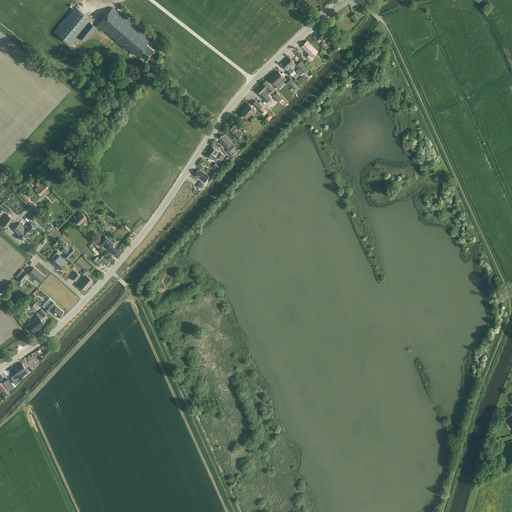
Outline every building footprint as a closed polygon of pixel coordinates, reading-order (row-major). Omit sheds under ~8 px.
[(306,12),(308,9),(307,8),(308,7),(299,0),(298,0),(295,5),(303,12),(304,11),(306,12)] [(92,19),(76,6),(55,31),(71,44),(78,36),(85,41),(96,27),(90,22),(92,19)] [(146,60),(154,50),(146,44),(149,40),(145,37),(145,36),(112,7),(96,26),(103,32),(104,30),(126,49),(127,48),(136,56),(138,54),(146,60)] [(322,41),(328,35),(323,29),(316,35),(322,41)] [(312,57),(318,52),(309,42),(307,43),(306,42),(303,45),(303,46),(302,47),(309,54),(307,57),(311,61),(313,59),(312,57)] [(291,68),(296,64),(290,58),(282,65),(288,71),(291,74),(294,71),(291,68)] [(309,72),(310,71),(302,61),(300,62),(296,65),(299,68),(296,71),(300,75),(307,70),(309,72)] [(284,78),(278,71),(270,79),(276,85),(284,78)] [(286,79),(285,80),(286,81),(288,84),(293,80),(289,76),(286,79)] [(284,78),(276,85),(278,88),(286,81),(285,80),(286,79),(284,78)] [(268,95),(271,92),(274,89),(266,81),(262,85),(257,91),(261,95),(260,96),(267,103),(271,98),(268,95)] [(278,102),(282,99),(277,93),(274,95),(277,99),(276,100),(278,102)] [(265,109),(256,101),(251,106),(249,104),(240,113),(247,119),(257,108),(262,113),(265,109)] [(245,138),(242,136),(241,135),(242,133),(233,126),(229,132),(238,139),(238,138),(242,141),(245,138)] [(230,151),(235,146),(224,135),(223,136),(222,135),(219,138),(220,139),(219,140),(227,148),(228,149),(226,152),(232,159),(234,157),(232,155),(233,154),(230,151)] [(90,144),(81,136),(74,143),(83,150),(85,149),(86,150),(89,147),(88,146),(90,144)] [(223,159),(225,156),(219,151),(218,150),(220,148),(214,144),(206,156),(214,161),(217,158),(219,159),(221,158),(223,159)] [(209,176),(200,170),(199,171),(197,170),(195,174),(196,175),(196,176),(205,182),(209,176)] [(40,196),(48,188),(37,177),(33,181),(38,186),(35,190),(40,196)] [(23,191),(20,194),(28,201),(31,198),(23,191)] [(2,203),(0,205),(0,206),(8,213),(10,209),(2,203)] [(35,209),(27,216),(32,221),(39,214),(35,209)] [(82,212),(74,219),(80,225),(87,217),(82,212)] [(0,221),(5,226),(13,219),(7,213),(0,219),(0,221)] [(24,239),(35,228),(29,222),(24,228),(20,223),(14,229),(19,235),(18,236),(21,240),(23,239),(24,239)] [(118,249),(106,237),(104,236),(98,243),(102,246),(104,244),(107,247),(106,248),(113,255),(114,253),(115,255),(119,252),(117,250),(118,249)] [(66,244),(61,250),(65,254),(70,248),(66,244)] [(97,255),(99,253),(91,244),(88,246),(97,255)] [(72,247),(64,256),(68,260),(72,256),(70,255),(75,250),(72,247)] [(60,269),(66,262),(59,256),(53,263),(60,269)] [(106,266),(110,262),(103,256),(99,259),(97,257),(93,261),(98,267),(101,263),(103,266),(105,264),(106,266)] [(36,285),(39,282),(44,276),(33,267),(28,273),(35,279),(33,281),(36,285)] [(28,275),(24,272),(16,281),(19,283),(21,282),(28,275)] [(76,272),(71,278),(76,281),(80,276),(76,272)] [(79,285),(85,291),(93,281),(86,276),(79,285)] [(48,312),(51,308),(52,309),(50,310),(58,317),(63,312),(55,305),(54,304),(55,303),(51,300),(44,308),(48,312)] [(40,319),(45,315),(41,309),(36,314),(38,316),(27,325),(33,332),(44,323),(40,319)] [(13,368),(16,373),(17,374),(25,369),(21,363),(13,368)] [(15,384),(23,379),(22,377),(22,376),(28,372),(25,369),(17,374),(16,373),(10,377),(15,384)]
